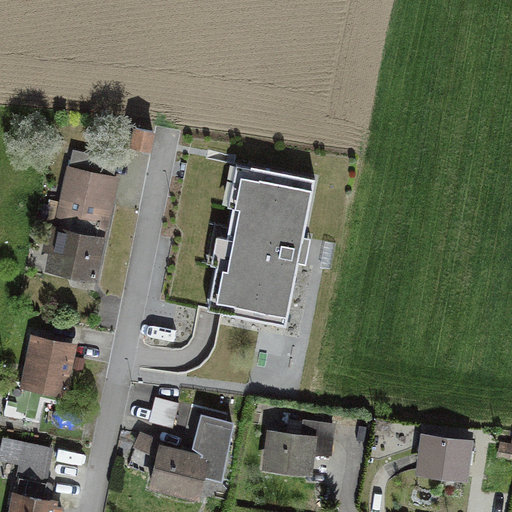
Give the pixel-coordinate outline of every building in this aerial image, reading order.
[(129,146),(147,150),(151,132),(133,128),(129,146)] [(311,178),(191,155),(163,300),(284,324),(311,178)] [(94,238),(103,200),(84,196),(85,191),(65,187),(59,214),(65,215),(62,230),(47,228),(43,249),(52,251),(48,269),(90,278),(98,239),(94,238)] [(70,346),(33,339),(24,383),(40,386),(39,391),(9,385),(3,414),(33,421),(37,398),(58,403),(70,346)] [(174,406),(152,401),(148,423),(170,427),(174,406)] [(231,427),(203,420),(198,438),(193,437),(190,447),(200,453),(199,457),(159,447),(149,485),(196,496),(201,476),(220,481),(231,427)] [(309,443),(328,446),(331,425),(303,421),(301,436),(270,433),(266,466),(305,471),(309,443)] [(419,472),(461,477),(466,441),(424,436),(419,472)] [(40,482),(47,448),(24,443),(14,493),(13,493),(9,511),(58,511),(59,508),(52,506),(53,501),(42,499),(45,483),(40,482)]
